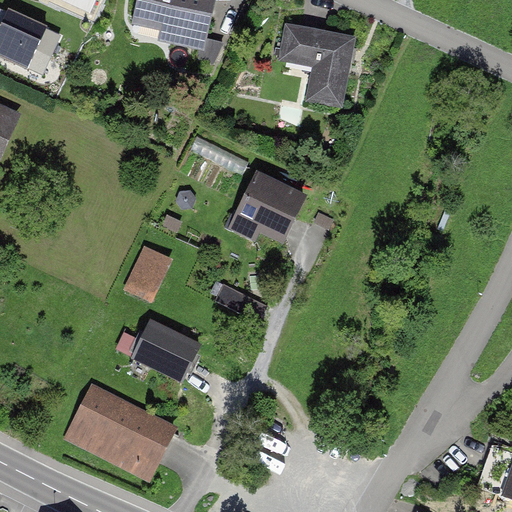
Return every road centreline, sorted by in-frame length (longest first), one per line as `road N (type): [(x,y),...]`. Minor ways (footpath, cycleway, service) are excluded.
road 1 (residential): [(419,426),(511,260)]
road 2 (residential): [(365,0),(511,66)]
